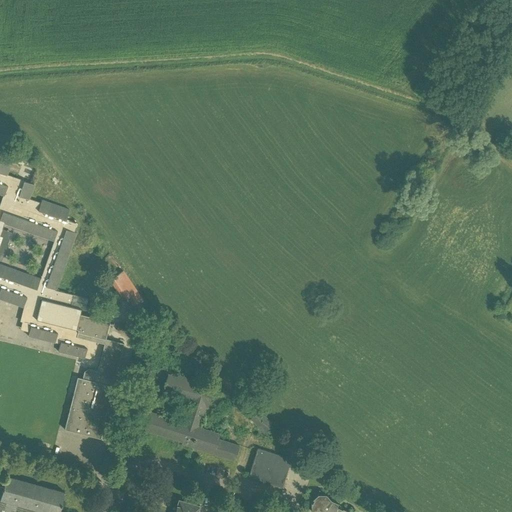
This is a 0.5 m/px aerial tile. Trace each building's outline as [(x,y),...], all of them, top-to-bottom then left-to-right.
[(73,296),(56,291),(76,234),(74,233),(76,225),(65,221),(68,211),(40,201),(39,204),(28,200),(33,185),(6,176),(11,162),(0,158),(0,193),(3,195),(0,204),(0,219),(0,286),(1,287),(0,291),(0,300),(23,309),(24,308),(20,323),(31,325),(28,338),(55,344),(60,345),(58,353),(88,360),(95,356),(100,358),(97,371),(88,370),(83,372),(82,378),(77,378),(65,429),(100,438),(125,344),(107,340),(109,322),(80,315),(81,310),(70,307),(73,296)] [(110,278),(124,299),(138,290),(124,269),(110,278)] [(174,376),(168,374),(163,391),(169,393),(168,395),(189,402),(183,423),(140,409),(134,427),(182,442),(181,444),(234,461),(239,446),(218,440),(220,434),(199,427),(205,406),(208,407),(214,387),(175,375),(174,376)] [(264,434),(273,424),(221,375),(217,380),(253,416),(250,420),(264,434)] [(262,482),(271,453),(258,449),(249,478),(262,482)] [(283,489),(292,460),(271,453),(262,482),(283,489)] [(0,511),(59,511),(65,493),(6,477),(3,487),(0,486),(0,511)] [(349,511),(343,508),(338,503),(331,500),(325,494),(317,494),(312,499),(312,500),(313,499),(313,500),(312,503),(311,503),(311,502),(310,502),(310,510),(312,511),(349,511)] [(198,511),(200,507),(179,501),(175,511),(198,511)]
